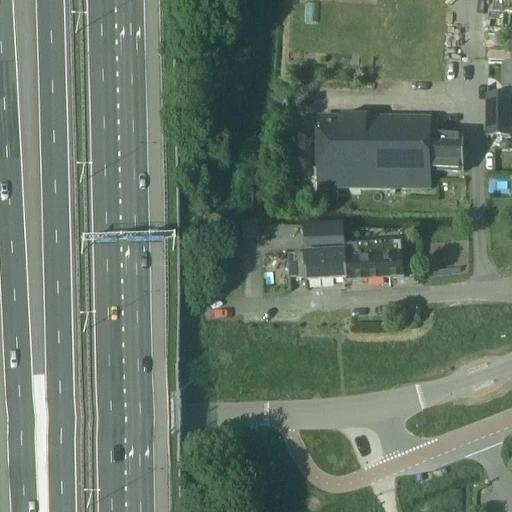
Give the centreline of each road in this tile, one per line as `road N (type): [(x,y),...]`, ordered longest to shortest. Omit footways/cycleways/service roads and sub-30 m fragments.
road 1 (unclassified): [(0,417),(319,413),(414,399),(511,365)]
road 2 (motorway): [(47,0),(61,511)]
road 3 (motorway): [(125,511),(113,0)]
road 4 (motorway): [(0,14),(23,511)]
road 5 (unclassified): [(511,287),(201,309)]
